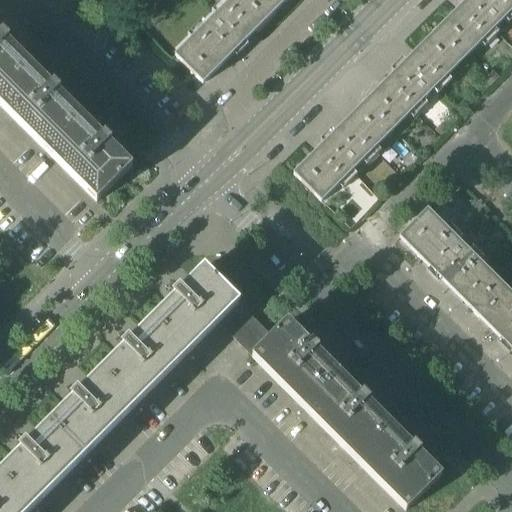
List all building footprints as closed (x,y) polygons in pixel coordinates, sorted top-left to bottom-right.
[(231,0),(174,58),(202,85),(286,0),(231,0)] [(511,0),(467,0),(455,13),(292,176),(320,204),(511,11),(511,0)] [(0,72),(1,73),(0,73),(0,94),(28,66),(7,44),(9,42),(2,34),(0,36),(0,72)] [(50,88),(28,66),(0,94),(0,109),(2,112),(21,93),(29,101),(37,109),(45,116),(53,124),(34,143),(44,153),(79,117),(58,95),(60,92),(53,85),(50,88)] [(21,93),(2,112),(10,120),(29,101),(21,93)] [(37,109),(29,101),(10,120),(18,128),(37,109)] [(462,104),(454,111),(459,117),(467,109),(462,104)] [(18,128),(26,135),(45,116),(37,109),(18,128)] [(26,135),(34,143),(53,124),(45,116),(26,135)] [(101,139),(79,117),(44,153),(54,163),(73,144),(80,151),(89,159),(97,168),(105,176),(86,195),(95,204),(131,168),(109,146),(111,143),(104,136),(101,139)] [(434,132),(439,137),(446,130),(441,125),(434,132)] [(73,144),(54,163),(61,171),(80,151),(73,144)] [(61,171),(69,179),(89,159),(80,151),(61,171)] [(69,179),(78,187),(97,168),(89,159),(69,179)] [(78,187),(86,195),(105,176),(97,168),(78,187)] [(482,213),(477,207),(471,213),(476,218),(482,213)] [(398,240),(511,353),(511,297),(426,212),(398,240)] [(405,511),(440,478),(430,468),(417,455),(420,452),(413,445),(410,448),(366,404),(370,401),(362,394),(359,397),(316,353),(318,351),(311,343),(308,346),(286,323),(271,338),(263,331),(255,323),(238,305),(202,269),(179,292),(176,289),(169,296),(172,299),(129,343),(126,340),(118,347),(121,350),(99,372),(78,393),(75,391),(67,398),(70,401),(26,445),(23,442),(16,449),(19,452),(0,471),(0,511),(30,511),(43,500),(51,492),(59,484),(67,476),(74,468),(94,449),(103,441),(110,433),(118,425),(126,417),(147,396),(155,388),(163,380),(171,372),(179,364),(194,349),(202,341),(209,334),(218,325),(235,343),(243,350),(251,359),(250,359),(260,369),(268,377),(276,385),(284,393),(293,402),(311,420),(318,428),(327,436),(335,444),(343,452),(362,471),(370,479),(378,487),(386,496),(394,504),(402,511),(405,511)]
